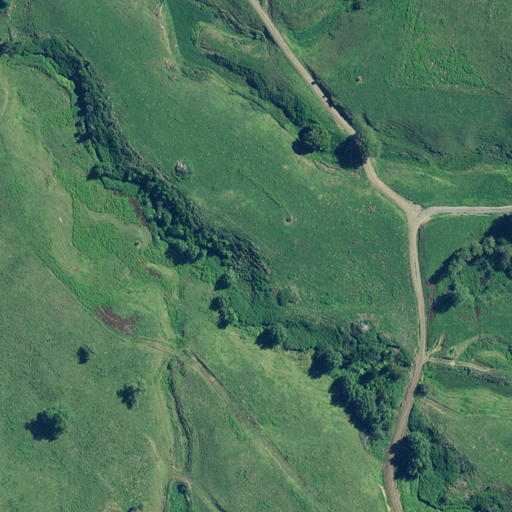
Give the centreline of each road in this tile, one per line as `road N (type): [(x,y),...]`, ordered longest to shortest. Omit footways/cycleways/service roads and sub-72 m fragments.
road 1 (track): [(416,210),(422,339),(381,475),(392,511)]
road 2 (track): [(416,210),(383,197),(357,161),(357,129),(256,0)]
